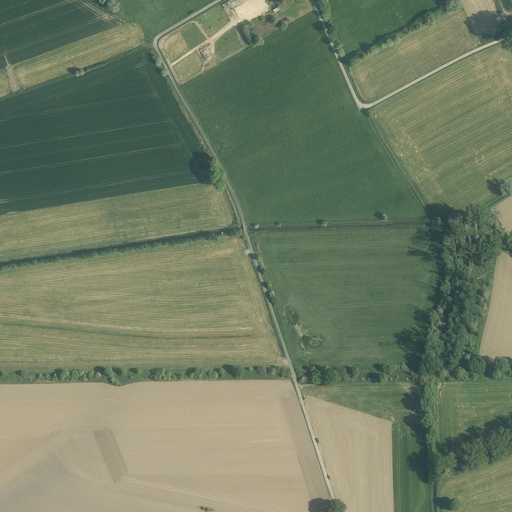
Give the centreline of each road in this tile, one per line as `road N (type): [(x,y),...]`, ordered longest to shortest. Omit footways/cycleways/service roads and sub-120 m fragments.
road 1 (track): [(339,511),(237,203),(153,43),(219,0)]
road 2 (unclassified): [(511,36),(366,108),(311,0)]
